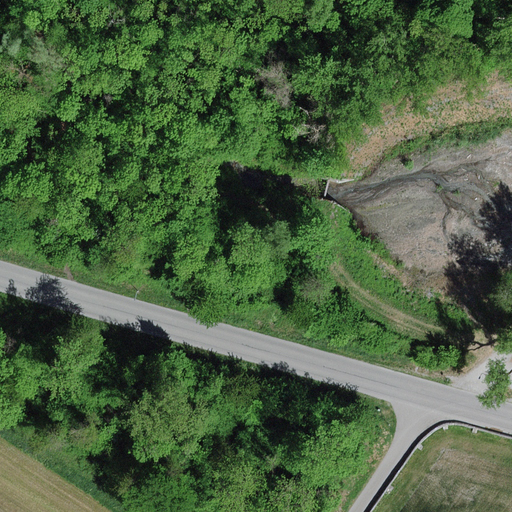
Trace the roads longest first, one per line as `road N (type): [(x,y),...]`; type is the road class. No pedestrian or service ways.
road 1 (unclassified): [(511,419),(122,318),(0,277)]
road 2 (track): [(355,511),(431,397)]
